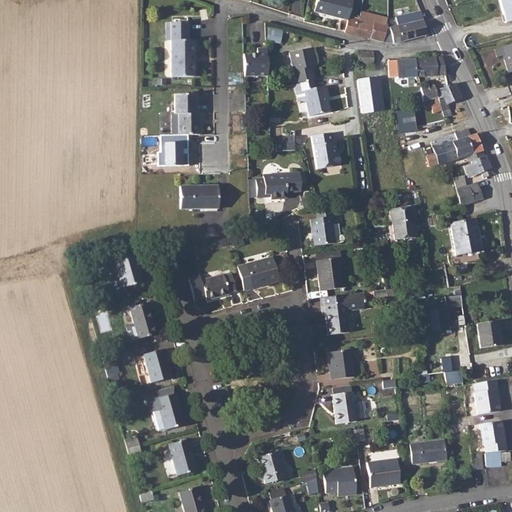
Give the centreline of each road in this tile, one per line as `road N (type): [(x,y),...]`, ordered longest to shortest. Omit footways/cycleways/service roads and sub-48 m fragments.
road 1 (residential): [(445,41),(382,48),(217,4),(223,176)]
road 2 (residential): [(220,444),(290,423),(307,382),(290,222)]
road 3 (secondary): [(445,41),(491,138),(511,227)]
road 4 (residential): [(220,444),(165,259)]
